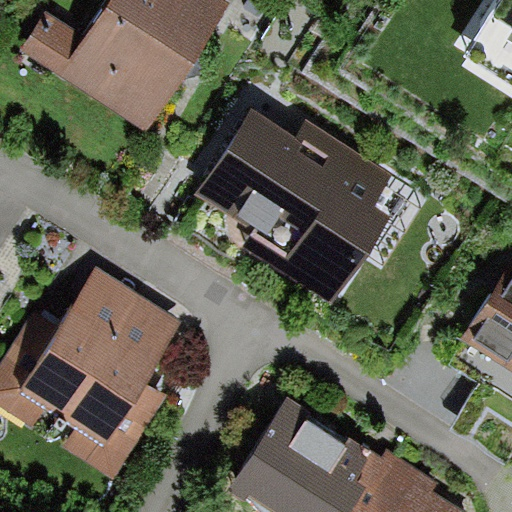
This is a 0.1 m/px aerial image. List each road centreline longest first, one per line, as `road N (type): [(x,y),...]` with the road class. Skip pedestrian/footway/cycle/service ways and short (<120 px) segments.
road 1 (residential): [(244,327),(493,471)]
road 2 (residential): [(244,327),(0,186)]
road 3 (residential): [(161,511),(244,327)]
